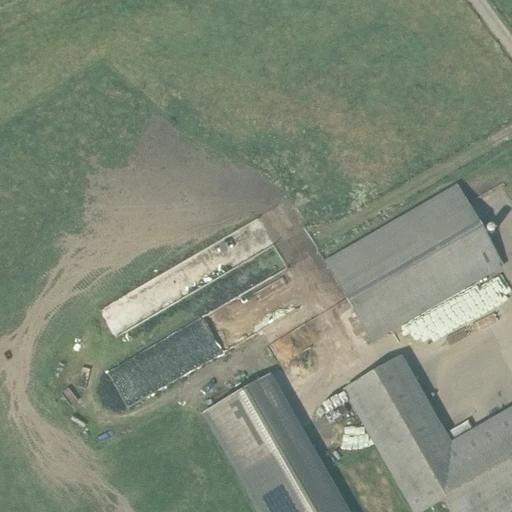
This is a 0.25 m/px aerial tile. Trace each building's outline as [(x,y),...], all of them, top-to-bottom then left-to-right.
[(454,190),(325,264),(371,343),(500,269),(454,190)] [(109,375),(126,404),(141,396),(140,394),(169,378),(161,364),(127,383),(119,369),(109,375)] [(511,412),(436,456),(385,369),(343,392),(412,511),(424,511),(442,502),(448,511),(510,511),(511,511),(511,412)] [(286,451),(251,388),(204,415),(260,511),(344,511),(304,441),(286,451)] [(339,390),(316,402),(322,413),(345,401),(339,390)]
